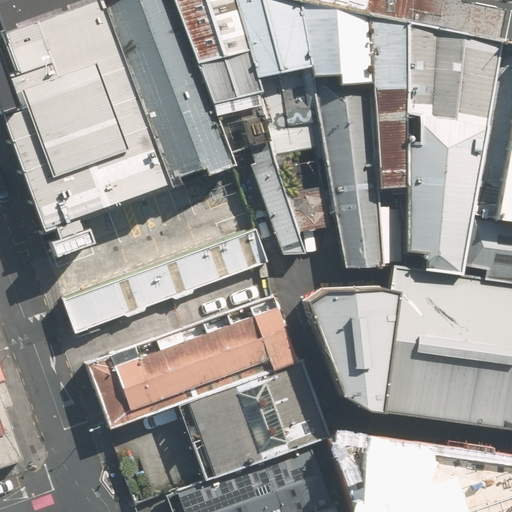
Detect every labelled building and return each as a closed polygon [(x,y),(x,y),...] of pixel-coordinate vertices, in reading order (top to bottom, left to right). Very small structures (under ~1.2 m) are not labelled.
[(164,187),(99,0),(86,0),(1,32),(0,32),(0,125),(37,232),(51,227),(55,236),(45,241),(49,256),(89,240),(83,225),(78,228),(74,218),(164,187)] [(5,0),(0,2),(0,29),(1,32),(86,0),(296,0),(298,0),(363,15),(402,23),(497,43),(511,45),(511,12),(447,0),(5,0)] [(207,102),(169,0),(99,0),(164,187),(231,163),(226,152),(213,119),(207,102)] [(252,76),(231,0),(169,0),(207,102),(255,90),(252,76)] [(308,64),(298,0),(296,0),(231,0),(252,76),(308,64)] [(375,188),(363,15),(298,0),(308,64),(335,226),(342,266),(378,263),(375,188)] [(402,23),(363,15),(375,188),(400,186),(402,23)] [(455,272),(497,43),(402,23),(400,186),(399,250),(420,251),(419,267),(455,272)] [(511,45),(497,43),(455,272),(511,278),(511,45)] [(295,232),(335,226),(308,64),(252,76),(255,90),(265,140),(269,153),(308,149),(315,187),(282,193),(295,232)] [(207,102),(213,119),(237,113),(239,119),(246,145),(265,140),(255,90),(207,102)] [(301,252),(295,232),(282,193),(269,153),(265,140),(246,145),(244,146),(251,163),(247,164),(280,254),(301,252)] [(266,261),(254,229),(61,298),(72,329),(266,261)] [(511,427),(511,278),(455,272),(419,267),(390,264),(388,276),(385,289),(372,285),(318,286),(309,294),(301,300),(335,392),(359,406),(372,407),(391,410),(510,427),(511,427)] [(299,359),(277,295),(272,297),(85,362),(108,426),(175,404),(299,359)] [(175,404),(203,481),(327,436),(299,359),(175,404)] [(0,467),(23,459),(0,392),(0,467)] [(511,511),(511,456),(331,437),(357,511),(511,511)] [(185,511),(306,511),(287,455),(178,493),(185,511)]
